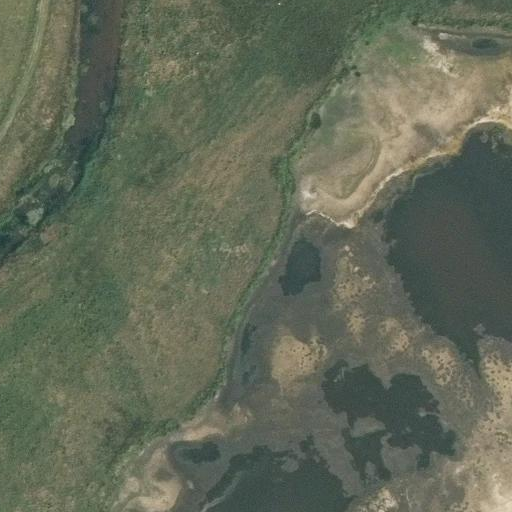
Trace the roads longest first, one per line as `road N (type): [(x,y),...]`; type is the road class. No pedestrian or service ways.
road 1 (track): [(0,301),(72,242),(127,149),(150,70),(156,0)]
road 2 (track): [(47,0),(0,135)]
